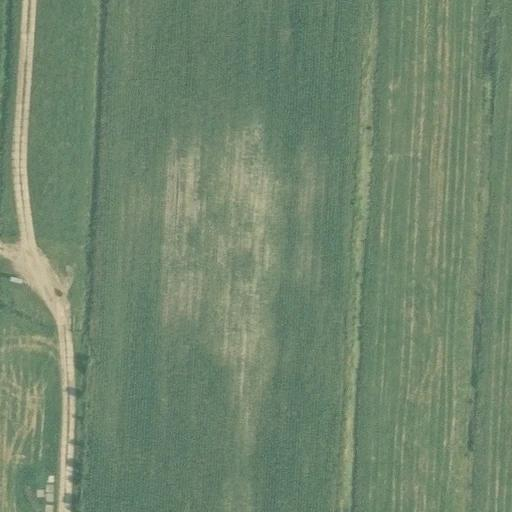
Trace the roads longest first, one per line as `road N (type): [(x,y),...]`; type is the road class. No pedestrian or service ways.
road 1 (track): [(0,250),(29,264),(17,157),(27,0)]
road 2 (track): [(29,264),(68,326),(64,511)]
